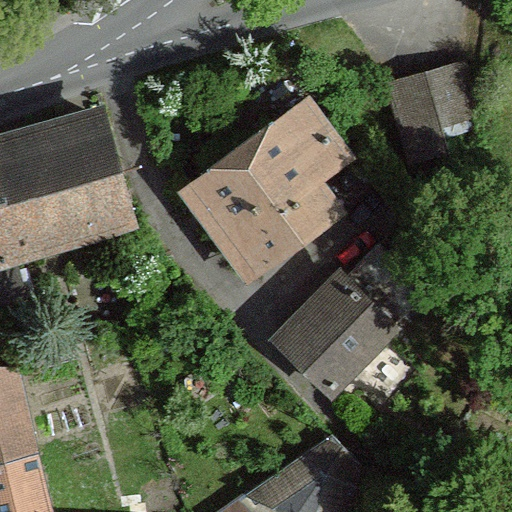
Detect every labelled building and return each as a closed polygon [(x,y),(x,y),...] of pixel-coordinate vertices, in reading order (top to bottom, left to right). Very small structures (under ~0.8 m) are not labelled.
[(460,60),(394,79),(416,156),(449,146),(445,131),(477,122),(460,60)] [(99,99),(0,125),(0,256),(16,252),(134,222),(99,99)] [(192,193),(260,282),(345,218),(320,184),(350,162),(308,106),(192,193)] [(16,252),(0,256),(0,301),(27,296),(16,252)] [(339,267),(277,332),(332,385),(394,319),(339,267)] [(0,511),(51,511),(24,368),(3,365),(8,338),(0,338),(0,511)] [(332,435),(248,490),(297,511),(352,511),(362,466),(332,435)]
